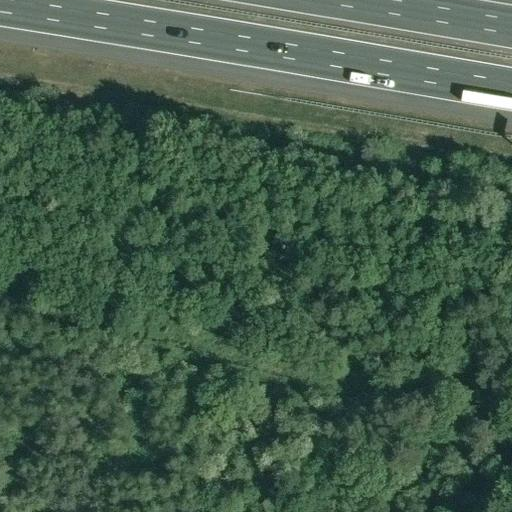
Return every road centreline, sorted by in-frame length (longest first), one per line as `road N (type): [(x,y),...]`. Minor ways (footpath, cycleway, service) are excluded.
road 1 (motorway): [(0,5),(511,90)]
road 2 (motorway): [(511,27),(344,0)]
